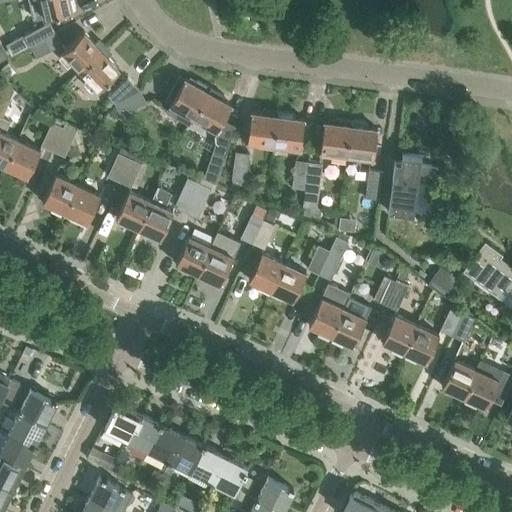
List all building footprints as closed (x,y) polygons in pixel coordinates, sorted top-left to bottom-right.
[(29,0),(34,19),(73,10),(70,0),(29,0)] [(12,56),(30,46),(55,33),(49,22),(7,45),(12,56)] [(80,70),(101,50),(105,47),(98,40),(95,43),(84,31),(63,51),(80,70)] [(55,33),(30,46),(36,57),(61,44),(55,33)] [(105,47),(101,50),(80,70),(98,89),(119,69),(108,57),(111,54),(105,47)] [(193,118),(210,87),(197,80),(195,84),(180,76),(165,102),(170,105),(166,112),(189,125),(193,118)] [(108,97),(114,104),(140,91),(127,78),(108,97)] [(223,95),(210,87),(193,118),(217,131),(231,105),(221,99),(223,95)] [(146,103),(140,91),(114,104),(120,116),(146,103)] [(0,163),(5,166),(17,139),(5,133),(10,122),(1,118),(9,102),(0,98),(0,163)] [(273,145),(278,111),(263,109),(262,113),(251,112),(247,141),(273,145)] [(293,113),(278,111),(273,145),(299,148),(303,119),(292,117),(293,113)] [(347,154),(352,120),(337,118),(336,123),(324,121),(320,151),(347,154)] [(367,122),(352,120),(347,154),(373,158),(377,128),(366,127),(367,122)] [(42,146),(53,151),(64,128),(52,123),(42,146)] [(65,125),(64,128),(53,151),(64,156),(76,131),(65,125)] [(40,150),(17,139),(5,166),(28,177),(40,150)] [(248,154),(235,152),(232,179),(245,181),(248,154)] [(401,162),(395,161),(389,211),(414,214),(419,181),(436,183),(438,167),(421,165),(422,156),(402,153),(401,162)] [(108,177),(119,182),(129,159),(118,154),(108,177)] [(141,165),(129,159),(119,182),(130,187),(141,165)] [(309,162),(296,160),(292,187),(305,189),(309,162)] [(316,209),(322,164),(309,162),(305,189),(303,207),(316,209)] [(379,199),(382,172),(369,170),(365,197),(379,199)] [(43,201),(65,211),(78,184),(56,174),(43,201)] [(186,212),(199,183),(188,178),(175,206),(186,212)] [(211,188),(199,183),(186,212),(197,217),(211,188)] [(100,194),(78,184),(65,211),(87,222),(100,194)] [(117,217),(138,227),(151,201),(129,191),(117,217)] [(173,211),(151,201),(138,227),(161,238),(173,211)] [(241,237),(252,242),(263,219),(252,214),(241,237)] [(274,224),(263,219),(252,242),(263,247),(274,224)] [(198,273),(211,245),(189,235),(176,263),(198,273)] [(223,251),(211,245),(198,273),(220,283),(239,241),(229,236),(223,251)] [(511,305),(511,264),(511,265),(501,257),(503,254),(485,241),(464,271),(511,305)] [(307,268),(319,273),(330,250),(317,245),(307,268)] [(341,256),(330,250),(319,273),(330,279),(341,256)] [(249,278),(271,289),(284,262),(261,252),(249,278)] [(306,272),(284,262),(271,289),(294,299),(306,272)] [(434,275),(452,288),(458,280),(441,266),(434,275)] [(385,304),(397,279),(398,276),(387,271),(374,299),(385,304)] [(452,288),(434,275),(427,284),(445,297),(452,288)] [(408,284),(397,279),(385,304),(397,310),(408,284)] [(331,334),(344,307),(321,297),(309,324),(331,334)] [(345,308),(344,307),(331,334),(354,345),(366,317),(365,317),(367,311),(348,302),(345,308)] [(452,336),(462,313),(452,307),(441,330),(452,336)] [(462,313),(452,336),(463,341),(474,318),(462,313)] [(404,350),(416,324),(394,314),(382,340),(404,350)] [(416,324),(404,350),(427,361),(439,334),(416,324)] [(442,386),(464,396),(477,368),(454,358),(442,386)] [(504,369),(481,359),(477,368),(464,396),(487,406),(504,369)] [(0,398),(10,378),(0,372),(0,398)] [(21,383),(10,378),(0,398),(0,399),(10,405),(21,383)] [(31,388),(20,410),(47,423),(58,401),(31,388)] [(105,428),(127,439),(134,425),(138,427),(144,415),(117,402),(105,428)] [(20,410),(9,432),(36,445),(47,423),(20,410)] [(127,439),(148,450),(161,424),(144,415),(138,427),(134,425),(127,439)] [(148,450),(170,460),(177,446),(181,448),(187,436),(161,424),(148,450)] [(9,432),(0,450),(0,453),(25,466),(36,445),(9,432)] [(170,460),(191,471),(204,445),(187,436),(181,448),(177,446),(170,460)] [(191,471),(213,482),(220,468),(216,465),(222,454),(204,445),(191,471)] [(0,453),(0,480),(14,488),(25,466),(0,453)] [(248,467),(222,454),(216,465),(220,468),(213,482),(235,493),(244,474),(246,475),(248,470),(247,469),(248,467)] [(99,477),(89,498),(115,511),(122,511),(132,493),(99,477)] [(257,499),(283,511),(294,490),(268,477),(257,499)] [(0,507),(4,509),(14,488),(0,480),(0,507)] [(344,511),(376,511),(380,504),(355,491),(344,511)] [(81,511),(115,511),(89,498),(81,511)] [(283,511),(257,499),(250,511),(283,511)]
